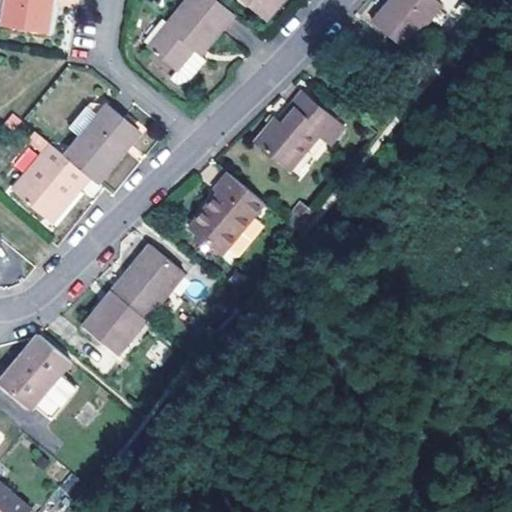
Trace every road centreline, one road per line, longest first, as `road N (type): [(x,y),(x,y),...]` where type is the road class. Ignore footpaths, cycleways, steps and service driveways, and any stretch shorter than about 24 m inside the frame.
road 1 (residential): [(198,149),(50,286),(23,305),(0,307)]
road 2 (residential): [(343,0),(198,149)]
road 3 (residential): [(198,149),(90,40),(96,0)]
